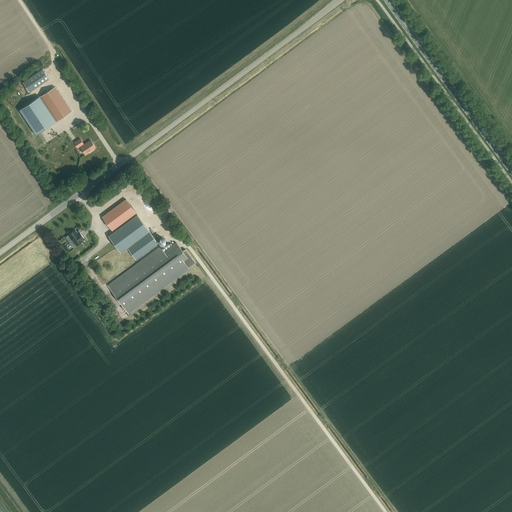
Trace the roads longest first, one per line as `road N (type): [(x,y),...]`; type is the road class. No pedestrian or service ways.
road 1 (unclassified): [(0,256),(340,0)]
road 2 (secondary): [(511,173),(387,0)]
